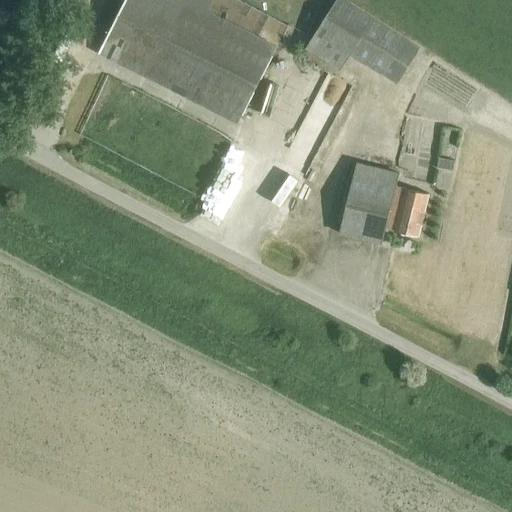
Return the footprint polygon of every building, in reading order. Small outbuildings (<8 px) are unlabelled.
[(0,0),(0,23),(2,25),(14,0),(0,0)] [(276,47),(207,13),(212,3),(206,0),(125,0),(99,54),(237,124),(276,47)] [(350,54),(384,75),(400,85),(421,51),(339,0),(335,0),(305,49),(340,71),(350,54)] [(279,112),(292,80),(272,72),(259,103),(279,112)] [(343,104),(349,85),(331,79),(325,98),(343,104)] [(438,160),(437,170),(453,172),(454,162),(438,160)] [(427,195),(404,189),(394,187),(397,175),(350,163),(333,233),(380,245),(384,230),(417,238),(427,195)]
